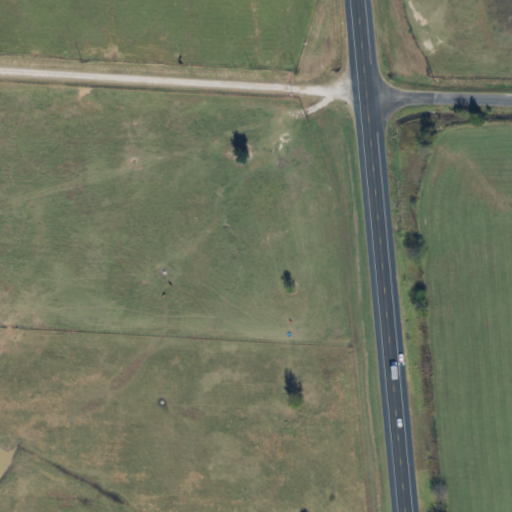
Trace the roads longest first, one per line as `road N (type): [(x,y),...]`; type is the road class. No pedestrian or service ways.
road 1 (primary): [(404,511),(357,0)]
road 2 (residential): [(511,97),(366,93)]
